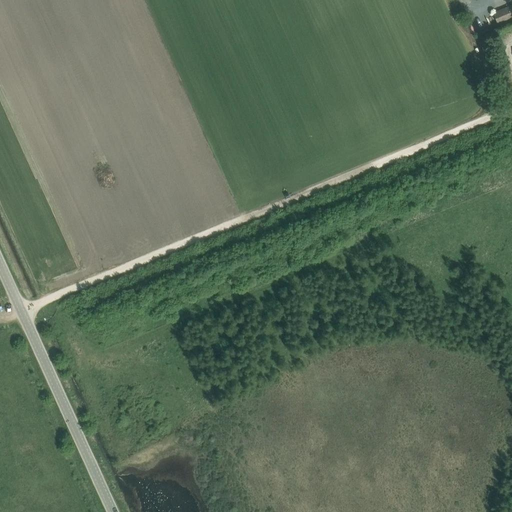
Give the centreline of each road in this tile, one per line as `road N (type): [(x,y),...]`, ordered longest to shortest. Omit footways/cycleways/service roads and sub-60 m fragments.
road 1 (track): [(0,319),(511,108)]
road 2 (tertiary): [(113,511),(0,263)]
